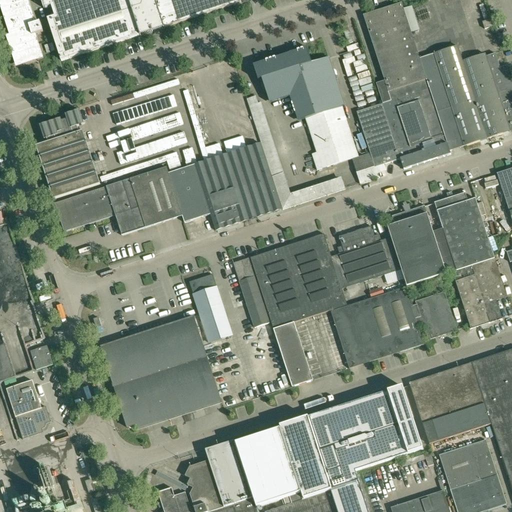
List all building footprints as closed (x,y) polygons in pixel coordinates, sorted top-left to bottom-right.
[(1,0),(12,31),(14,37),(10,38),(18,63),(35,58),(38,57),(39,56),(32,35),(43,32),(40,22),(33,24),(24,0),(1,0)] [(40,0),(44,9),(51,6),(55,17),(48,19),(58,51),(61,61),(70,58),(75,57),(124,41),(126,40),(138,36),(140,36),(141,36),(140,34),(152,32),(153,23),(161,21),(164,29),(165,28),(164,27),(241,3),(240,0),(40,0)] [(374,12),(363,16),(388,92),(427,80),(420,59),(402,3),(399,4),(391,7),(374,12)] [(48,19),(55,17),(52,10),(45,12),(48,19)] [(485,29),(487,29),(493,27),(491,19),(482,22),(485,29)] [(486,54),(476,57),(463,61),(458,46),(420,59),(427,80),(437,113),(450,152),(511,131),(511,83),(506,66),(500,68),(496,54),(487,57),(486,54)] [(306,50),(295,54),(291,55),(290,54),(280,58),(280,59),(255,67),(260,80),(259,81),(261,85),(262,90),(265,89),(269,100),(270,104),(290,97),(298,121),(305,119),(316,153),(312,155),(317,171),(352,160),(359,157),(343,107),(344,106),(329,58),(311,64),(306,50)] [(404,170),(445,157),(451,155),(450,152),(437,113),(427,80),(388,92),(391,102),(383,104),(357,113),(370,154),(375,168),(400,160),(404,170)] [(261,144),(272,177),(284,173),(261,103),(258,104),(256,97),(247,100),(261,144)] [(83,132),(79,133),(77,127),(84,124),(80,111),(65,115),(67,122),(62,123),(61,119),(40,126),(44,140),(46,139),(48,143),(36,147),(53,200),(100,185),(83,132)] [(249,220),(272,213),(282,209),(272,177),(261,144),(227,155),(249,220)] [(352,160),(360,185),(378,179),(375,168),(370,154),(359,157),(352,160)] [(211,215),(216,231),(249,220),(227,155),(195,165),(211,215)] [(184,223),(211,215),(195,165),(169,174),(182,216),(184,223)] [(55,204),(56,207),(64,233),(116,216),(122,236),(182,216),(169,174),(167,168),(55,204)] [(511,169),(497,174),(511,219),(511,169)] [(272,177),(282,209),(345,189),(342,180),(291,196),(284,173),(272,177)] [(495,259),(494,257),(483,221),(476,199),(467,202),(465,195),(465,194),(435,203),(443,230),(433,233),(447,274),(453,273),(471,267),(472,266),(495,259)] [(425,207),(392,217),(395,225),(388,227),(407,287),(447,274),(433,233),(425,207)] [(340,255),(332,257),(331,257),(341,289),(342,289),(400,271),(390,239),(381,242),(379,235),(374,236),(371,227),(339,237),(342,247),(338,248),(340,255)] [(332,257),(324,235),(321,236),(321,234),(314,237),(314,238),(251,259),(273,330),(347,306),(342,289),(341,289),(331,257),(332,257)] [(492,239),(497,252),(501,250),(496,237),(492,239)] [(249,259),(234,264),(255,328),(260,343),(256,344),(258,352),(277,346),(270,323),(249,259)] [(490,324),(497,321),(503,319),(497,301),(507,297),(495,259),(472,266),(471,267),(490,324)] [(471,330),(472,329),(490,324),(471,267),(453,273),(470,327),(471,330)] [(216,288),(212,276),(190,283),(194,295),(216,288)] [(149,299),(157,297),(155,287),(147,289),(149,299)] [(418,327),(419,326),(423,325),(428,341),(457,331),(445,293),(431,297),(431,296),(443,292),(441,287),(429,291),(414,296),(416,302),(416,303),(417,306),(413,307),(407,288),(331,312),(347,364),(397,347),(399,353),(424,345),(418,327)] [(232,336),(216,288),(194,295),(200,315),(210,343),(232,336)] [(220,398),(210,369),(194,317),(101,347),(106,362),(102,363),(103,367),(106,366),(107,366),(127,428),(220,398)] [(274,330),(292,388),(299,386),(313,381),(294,323),(274,330)] [(308,347),(318,344),(317,339),(306,342),(308,347)] [(511,350),(471,364),(491,425),(492,425),(511,488),(511,350)] [(410,386),(411,390),(429,445),(491,425),(471,364),(409,384),(410,386)] [(33,381),(6,390),(23,440),(43,433),(42,430),(45,429),(47,424),(51,423),(46,407),(42,409),(33,381)] [(257,511),(257,509),(257,508),(259,508),(290,497),(301,493),(303,501),(331,492),(337,511),(368,511),(355,472),(423,450),(403,388),(358,403),(280,428),(235,443),(235,441),(234,441),(215,448),(206,451),(209,461),(190,468),(185,476),(190,479),(187,486),(193,489),(190,495),(195,509),(191,510),(185,493),(174,497),(172,489),(158,493),(158,494),(164,511),(257,511)] [(484,511),(507,505),(490,452),(486,440),(439,456),(457,511),(484,511)] [(434,465),(430,452),(429,452),(424,454),(424,455),(401,463),(402,467),(426,460),(428,467),(434,465)] [(37,511),(39,511),(79,511),(83,510),(74,483),(68,485),(71,503),(60,506),(57,496),(27,506),(24,500),(18,502),(21,511),(37,511)] [(337,511),(331,492),(303,501),(267,511),(337,511)] [(392,509),(393,511),(448,511),(443,493),(392,509)]
